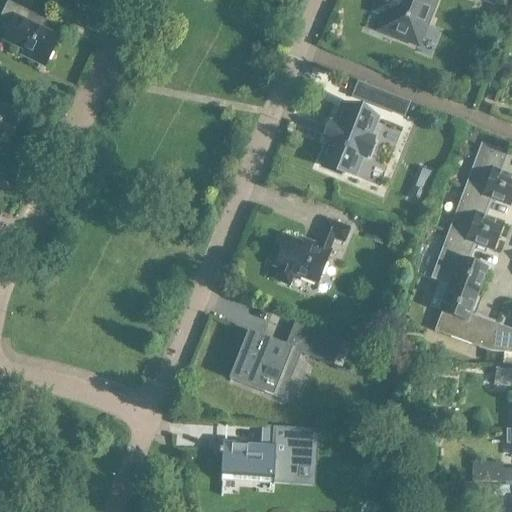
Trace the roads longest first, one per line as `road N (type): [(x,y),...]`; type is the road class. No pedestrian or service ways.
road 1 (residential): [(317,0),(148,417)]
road 2 (residential): [(0,309),(145,0)]
road 3 (residential): [(148,417),(81,387),(0,370)]
